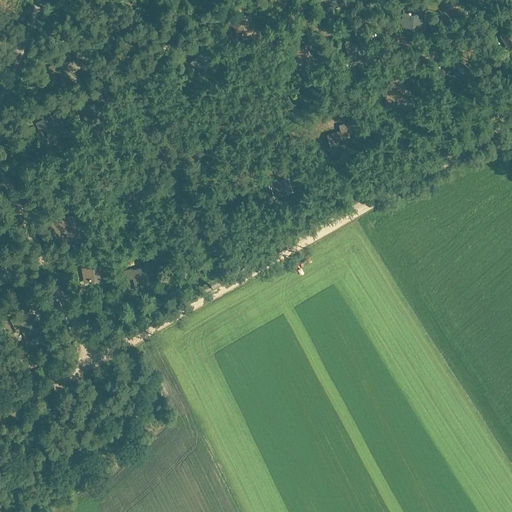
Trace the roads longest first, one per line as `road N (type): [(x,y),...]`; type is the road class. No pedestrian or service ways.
road 1 (track): [(0,419),(511,126)]
road 2 (track): [(94,364),(0,169)]
